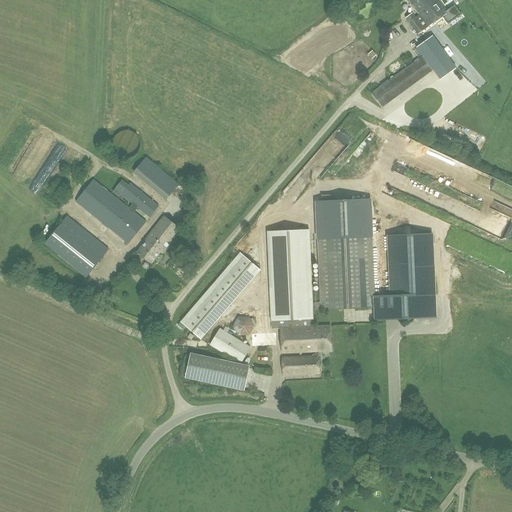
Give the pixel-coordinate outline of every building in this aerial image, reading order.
[(406,18),(418,35),(448,13),(438,0),(408,0),(419,14),(415,17),(412,13),(406,18)] [(432,36),(416,48),(422,56),(432,70),(440,80),(456,68),(432,36)] [(381,107),(432,70),(422,56),(371,94),(381,107)] [(117,155),(121,157),(126,158),(131,158),(135,155),(138,152),(140,147),(140,142),(138,138),(135,134),(131,132),(127,131),(122,131),(118,134),(115,137),(113,142),(113,146),(114,151),(117,155)] [(60,136),(51,147),(58,152),(66,141),(60,136)] [(45,179),(56,156),(48,152),(36,175),(45,179)] [(167,199),(179,184),(146,157),(134,172),(167,199)] [(414,177),(389,167),(385,177),(409,187),(414,177)] [(134,212),(129,208),(94,180),(76,202),(128,243),(146,222),(134,212)] [(130,183),(129,186),(122,180),(116,188),(123,193),(122,194),(133,203),(129,208),(134,212),(138,207),(150,217),(158,206),(130,183)] [(431,185),(431,186),(425,183),(420,192),(423,194),(423,195),(433,200),(438,189),(431,185)] [(322,302),(312,303),(312,310),(374,308),(374,297),(373,295),(371,237),(370,200),(333,201),(333,196),(323,196),(323,202),(318,202),(319,238),(322,302)] [(161,252),(162,253),(181,229),(164,215),(145,239),(147,240),(138,251),(152,263),(161,252)] [(108,250),(67,216),(45,244),(86,277),(108,250)] [(312,303),(309,230),(268,232),(272,329),(280,329),(313,327),(312,310),(312,303)] [(392,296),(374,297),(374,308),(379,307),(379,318),(434,315),(431,235),(413,236),(389,237),(392,287),(392,296)] [(201,339),(260,270),(240,253),(181,322),(201,339)] [(233,326),(238,336),(249,335),(255,326),(257,325),(251,316),(248,317),(239,317),(233,326)] [(330,326),(313,327),(280,329),(281,353),(315,352),(315,354),(313,354),(313,356),(282,357),(282,375),(319,374),(318,351),(331,351),(330,326)] [(220,329),(210,345),(240,364),(250,348),(220,329)] [(274,342),(261,342),(261,361),(274,361),(274,342)] [(190,356),(185,377),(245,389),(249,369),(190,356)] [(339,499),(330,497),(329,501),(328,503),(337,505),(339,499)]
